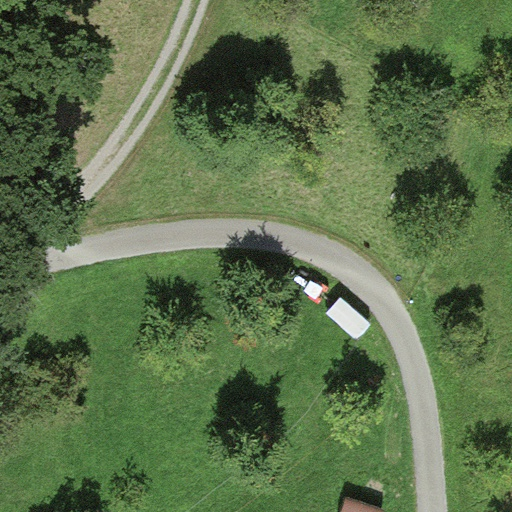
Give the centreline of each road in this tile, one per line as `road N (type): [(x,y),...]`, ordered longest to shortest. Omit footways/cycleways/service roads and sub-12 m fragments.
road 1 (track): [(0,279),(185,238),(272,239),(323,254),(383,302),(420,380),(435,511)]
road 2 (track): [(0,252),(48,218),(138,115),(189,0)]
